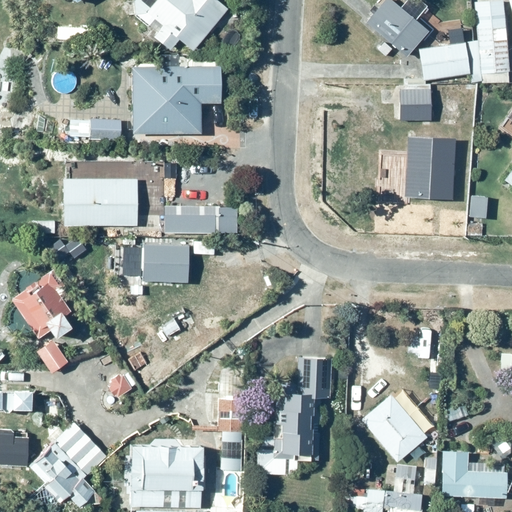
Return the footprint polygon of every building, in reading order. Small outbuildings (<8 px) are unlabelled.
[(192,48),(214,21),(204,13),(215,0),(136,0),(136,9),(160,29),(155,35),(173,50),(182,40),(192,48)] [(413,55),(421,49),(425,78),(511,71),(505,0),(476,0),(480,36),(448,38),(401,0),(384,0),(369,19),(413,55)] [(73,117),(73,137),(147,138),(147,131),(203,130),(203,100),(225,99),(224,64),(136,64),(136,118),(73,117)] [(433,119),(434,86),(402,86),(401,119),(433,119)] [(459,136),(410,133),(406,194),(455,197),(459,136)] [(138,224),(140,179),(67,175),(65,221),(138,224)] [(239,232),(241,205),(223,204),(221,231),(239,232)] [(217,232),(218,211),(166,211),(166,231),(217,232)] [(192,254),(217,255),(218,239),(144,235),(142,277),(191,279),(192,254)] [(72,310),(59,289),(65,286),(54,269),(12,296),(33,329),(49,318),(60,335),(77,324),(69,312),(72,310)] [(205,314),(199,304),(156,327),(173,358),(226,330),(215,309),(205,314)] [(70,361),(58,338),(39,348),(51,371),(70,361)] [(334,353),(300,351),(297,381),(276,380),(272,435),(260,434),(257,471),(299,475),(300,459),(326,461),(331,396),(334,353)] [(221,361),(218,429),(222,429),(220,474),(243,475),(248,362),(221,361)] [(135,388),(127,370),(106,379),(113,397),(135,388)] [(429,434),(393,392),(363,418),(400,460),(429,434)] [(62,422),(59,397),(44,399),(48,424),(62,422)] [(52,441),(84,475),(107,454),(75,420),(52,441)] [(208,440),(136,438),(134,505),(197,507),(198,487),(207,487),(208,440)] [(84,475),(52,441),(27,466),(62,502),(71,494),(82,505),(98,489),(84,475)] [(470,449),(445,449),(445,494),(510,494),(510,470),(470,470),(470,449)] [(422,511),(424,490),(369,486),(369,494),(357,494),(355,511),(422,511)] [(238,511),(239,499),(219,498),(217,511),(238,511)]
